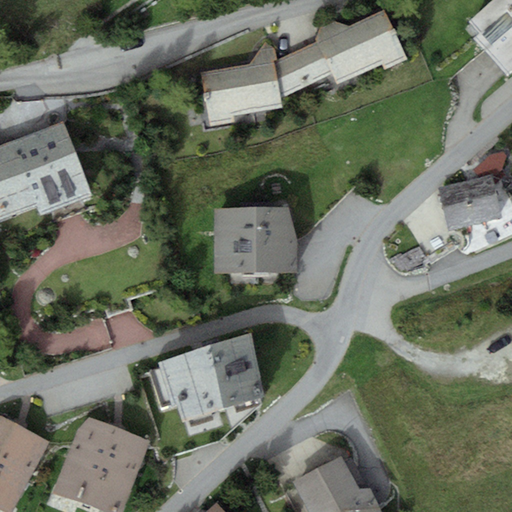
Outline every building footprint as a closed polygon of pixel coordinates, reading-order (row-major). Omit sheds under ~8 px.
[(511,0),(495,0),(470,22),(480,33),(475,37),(508,74),(511,70),(511,0)] [(409,58),(384,9),(349,26),(333,21),(322,25),(316,38),(317,41),(294,52),(307,86),(333,73),(337,83),(382,63),(385,70),(409,58)] [(250,64),(201,72),(209,127),(235,123),(234,115),(283,107),(281,98),(307,86),(294,52),(277,59),(275,47),(265,42),(250,64)] [(65,121),(12,140),(37,205),(40,215),(93,196),(65,121)] [(0,218),(37,205),(12,140),(0,145),(0,218)] [(437,188),(448,231),(503,217),(493,174),(437,188)] [(214,209),(214,272),(299,272),(298,242),(289,208),(214,209)] [(267,395),(248,334),(157,360),(159,367),(151,369),(161,405),(176,400),(182,421),(267,395)] [(0,417),(0,507),(8,511),(12,511),(50,443),(0,417)] [(78,428),(53,493),(105,511),(123,511),(150,440),(89,417),(78,428)] [(343,456),(293,480),(307,511),(379,511),(353,457),(345,460),(343,456)] [(224,511),(217,503),(206,511),(224,511)]
